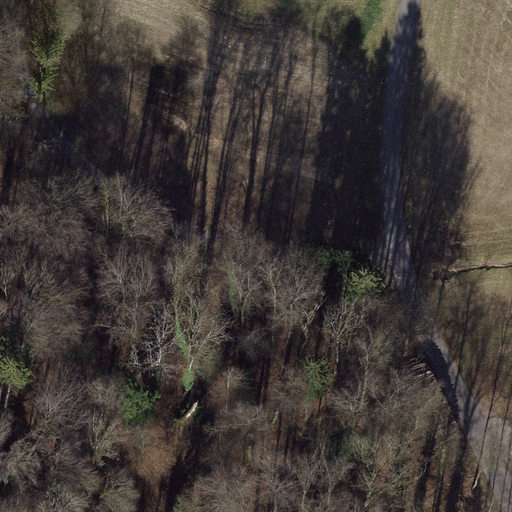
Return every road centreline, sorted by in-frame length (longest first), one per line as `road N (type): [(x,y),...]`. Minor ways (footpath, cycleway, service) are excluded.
road 1 (track): [(404,271),(315,271),(264,255),(214,239),(87,170),(26,78),(13,0)]
road 2 (unclassified): [(413,0),(392,136),(404,271),(511,503)]
